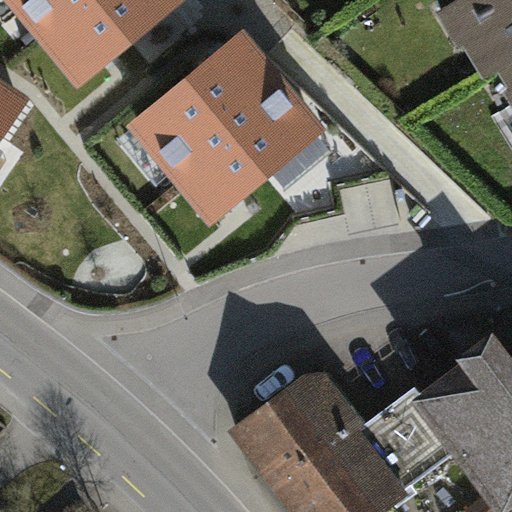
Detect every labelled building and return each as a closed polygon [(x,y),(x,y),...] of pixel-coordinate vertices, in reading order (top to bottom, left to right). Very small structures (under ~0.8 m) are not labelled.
[(18,0),(46,33),(86,0),(18,0)] [(175,1),(173,0),(86,0),(46,33),(82,77),(175,1)] [(486,65),(500,57),(511,49),(511,0),(469,0),(467,2),(480,22),(465,30),(486,65)] [(138,122),(184,177),(234,136),(219,119),(269,77),(238,40),(138,122)] [(511,76),(511,49),(500,57),(511,76)] [(315,131),(269,77),(219,119),(234,136),(184,177),(215,215),(315,131)] [(0,132),(19,104),(0,91),(0,132)] [(460,447),(504,505),(511,499),(511,356),(504,362),(487,340),(418,393),(427,403),(460,447)] [(301,379),(237,427),(299,511),(372,511),(460,447),(427,403),(379,439),(370,427),(349,443),(301,379)]
